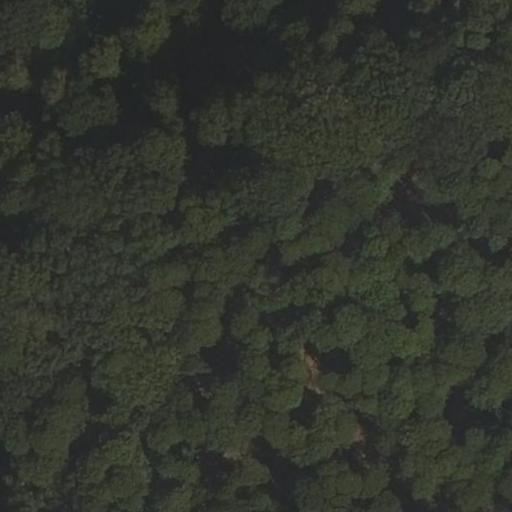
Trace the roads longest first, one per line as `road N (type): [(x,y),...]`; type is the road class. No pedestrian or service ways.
road 1 (track): [(0,279),(237,139),(377,89),(447,0)]
road 2 (track): [(511,110),(377,89)]
